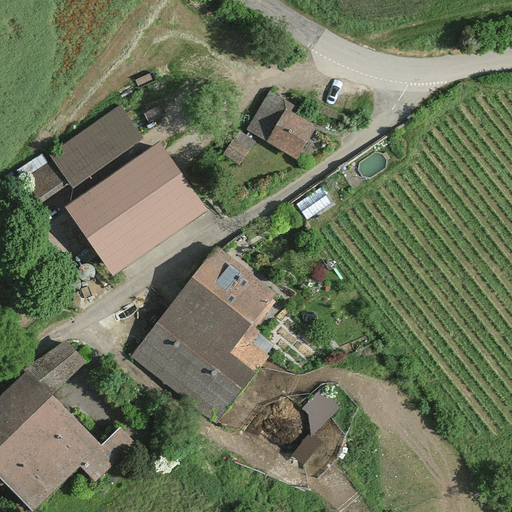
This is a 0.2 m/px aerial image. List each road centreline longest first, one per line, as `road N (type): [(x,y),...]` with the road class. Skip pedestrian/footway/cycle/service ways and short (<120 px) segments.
road 1 (residential): [(481,58),(0,381)]
road 2 (unclassified): [(266,0),(329,39),(378,56),(481,58)]
